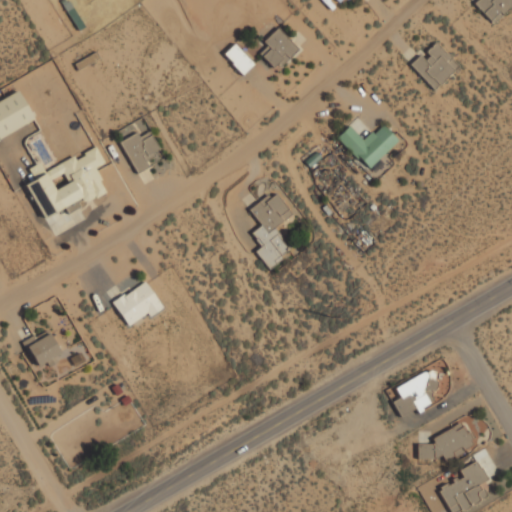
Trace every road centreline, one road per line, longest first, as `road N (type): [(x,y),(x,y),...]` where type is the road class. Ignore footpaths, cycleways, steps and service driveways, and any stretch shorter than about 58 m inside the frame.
road 1 (residential): [(0,303),(265,136),(417,0)]
road 2 (tertiary): [(511,290),(125,511)]
road 3 (residential): [(68,511),(0,403)]
